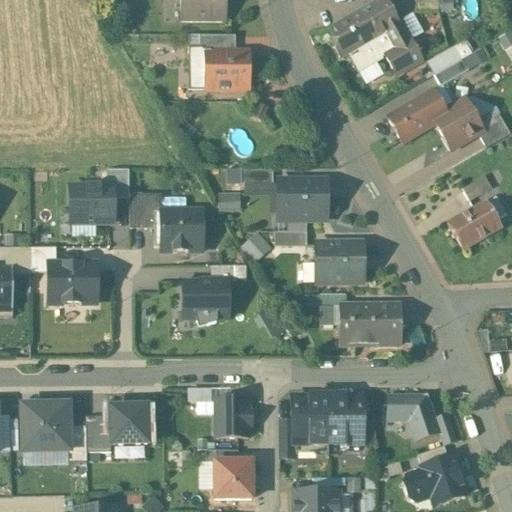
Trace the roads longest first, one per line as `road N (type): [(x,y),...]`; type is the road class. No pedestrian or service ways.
road 1 (residential): [(442,308),(293,53),(279,0)]
road 2 (residential): [(268,374),(0,375)]
road 3 (residential): [(465,363),(433,375),(268,374)]
road 4 (residential): [(511,494),(465,363)]
road 5 (residential): [(269,511),(268,374)]
